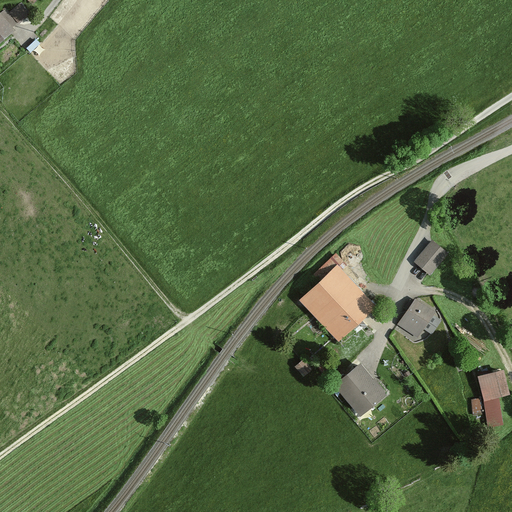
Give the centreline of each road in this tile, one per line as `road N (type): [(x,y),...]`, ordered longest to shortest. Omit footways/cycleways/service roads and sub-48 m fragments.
road 1 (track): [(511,95),(329,210),(0,456)]
road 2 (track): [(187,321),(0,110)]
road 3 (track): [(511,149),(439,192),(395,313),(366,363)]
road 4 (track): [(511,367),(472,306),(403,284)]
